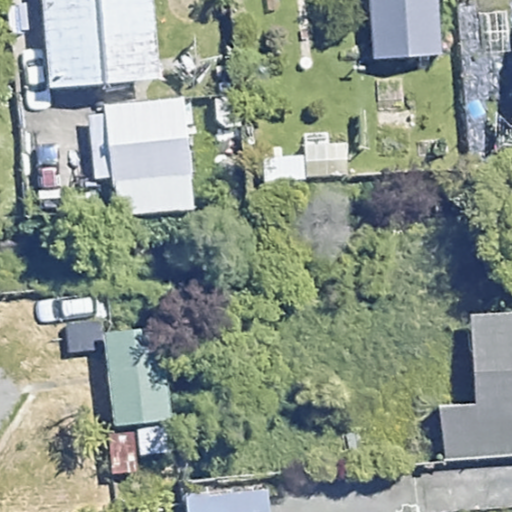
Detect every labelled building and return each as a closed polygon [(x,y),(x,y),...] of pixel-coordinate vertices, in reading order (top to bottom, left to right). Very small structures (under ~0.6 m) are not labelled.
[(150,0),(40,0),(48,97),(157,89),(150,0)] [(432,0),(367,0),(370,66),(435,64),(432,0)] [(188,185),(181,105),(102,112),(109,192),(188,185)] [(376,181),(340,183),(344,256),(380,254),(376,181)] [(511,326),(473,328),(477,417),(439,419),(441,459),(511,456),(511,326)] [(163,444),(161,343),(102,345),(104,445),(163,444)] [(264,511),(264,495),(182,497),(182,511),(264,511)]
